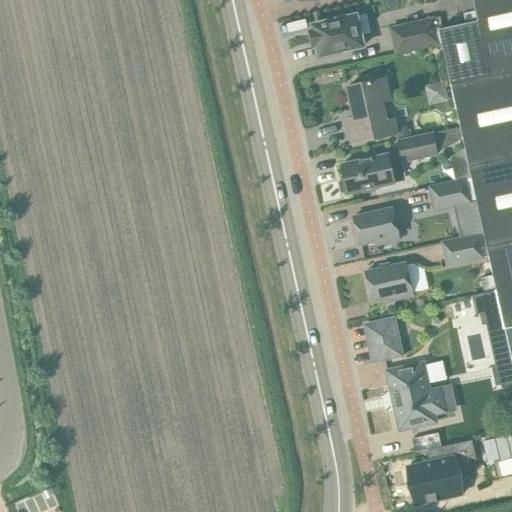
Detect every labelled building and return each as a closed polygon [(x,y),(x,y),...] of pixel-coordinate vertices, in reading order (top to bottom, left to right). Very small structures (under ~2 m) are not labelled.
[(460,0),(463,11),(475,9),(472,0),(460,0)] [(511,0),(472,0),(475,9),(477,21),(490,78),(511,72),(511,0)] [(319,57),(333,53),(334,54),(346,51),(363,47),(359,31),(355,32),(351,17),(312,25),(313,31),(310,31),(313,47),(317,46),(319,57)] [(390,28),(396,54),(441,44),(451,86),(490,78),(477,21),(435,30),(433,18),(390,28)] [(511,72),(490,78),(451,86),(468,167),(511,157),(511,72)] [(389,101),(384,78),(347,87),(354,118),(346,120),(352,144),(396,134),(393,119),(385,121),(381,102),(389,101)] [(407,125),(395,128),(396,134),(398,139),(409,136),(407,125)] [(388,154),(390,165),(402,162),(437,155),(432,132),(397,140),(400,152),(388,154)] [(388,154),(341,164),(345,180),(342,180),(345,193),(347,192),(348,194),(362,191),(363,194),(376,191),(375,188),(394,184),(390,165),(388,154)] [(511,241),(511,157),(468,167),(486,248),(511,241)] [(470,203),(465,179),(430,187),(435,211),(470,203)] [(426,191),(392,193),(392,207),(427,205),(426,191)] [(400,240),(393,208),(353,217),(359,245),(374,242),(375,246),(400,240)] [(483,258),(477,235),(442,243),(448,266),(483,258)] [(511,326),(511,241),(486,248),(492,276),(495,288),(495,290),(500,310),(504,328),(511,326)] [(424,261),(424,249),(405,249),(404,260),(424,261)] [(413,296),(406,263),(365,272),(372,302),(387,298),(387,302),(413,296)] [(492,276),(481,278),(484,291),(495,288),(492,276)] [(500,310),(495,290),(472,295),(476,315),(500,310)] [(402,356),(394,318),(364,325),(372,362),(402,356)] [(429,392),(422,363),(387,371),(392,394),(394,393),(397,407),(395,407),(400,430),(435,422),(434,414),(456,409),(451,387),(429,392)] [(437,433),(412,439),(415,453),(440,447),(437,433)] [(511,434),(484,441),(489,465),(511,459),(511,434)] [(429,462),(407,467),(415,505),(462,495),(457,472),(469,470),(467,462),(476,460),(471,440),(426,451),(429,462)]
